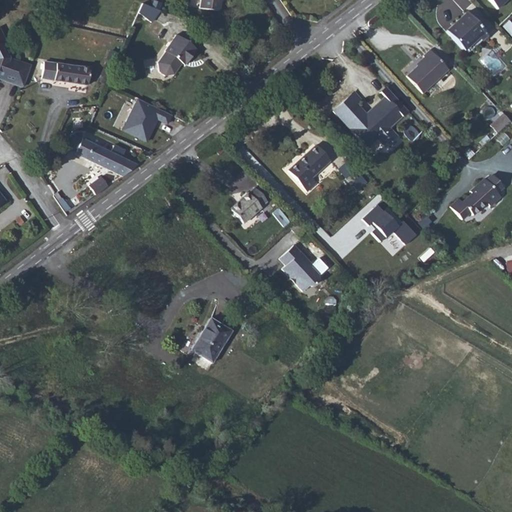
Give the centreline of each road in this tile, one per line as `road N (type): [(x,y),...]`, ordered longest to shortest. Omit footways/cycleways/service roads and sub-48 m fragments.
road 1 (secondary): [(69,236),(305,50)]
road 2 (residential): [(42,257),(159,333),(181,297),(235,287)]
